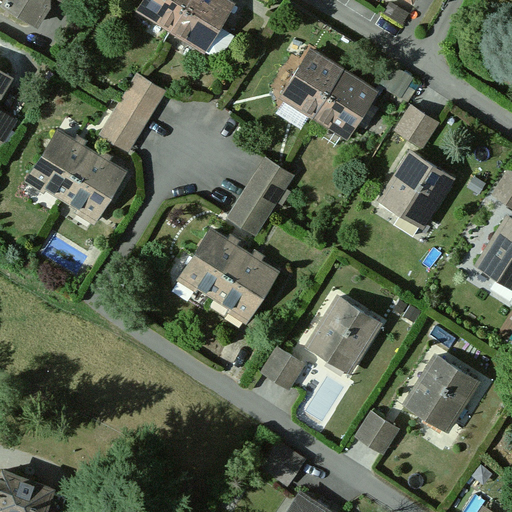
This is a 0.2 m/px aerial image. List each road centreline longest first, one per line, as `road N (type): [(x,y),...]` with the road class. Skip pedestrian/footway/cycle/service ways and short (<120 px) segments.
road 1 (residential): [(411,511),(93,296),(153,200)]
road 2 (residential): [(316,0),(511,126)]
